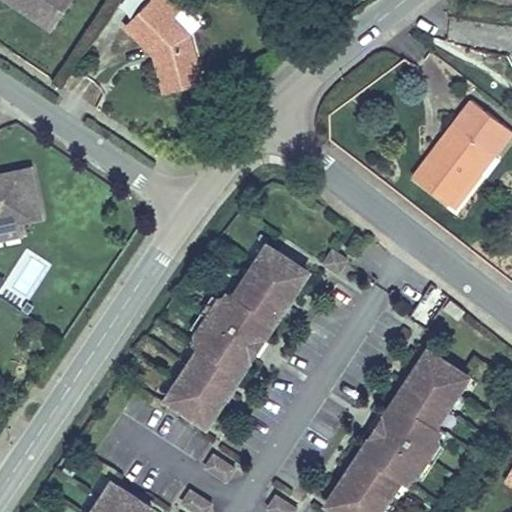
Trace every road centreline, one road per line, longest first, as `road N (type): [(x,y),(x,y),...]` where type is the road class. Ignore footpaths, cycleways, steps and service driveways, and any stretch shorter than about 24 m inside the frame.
road 1 (tertiary): [(188,201),(0,489)]
road 2 (residential): [(511,312),(270,113)]
road 3 (residential): [(188,201),(0,76)]
road 4 (tertiary): [(402,0),(270,113)]
road 5 (tertiary): [(270,113),(188,201)]
